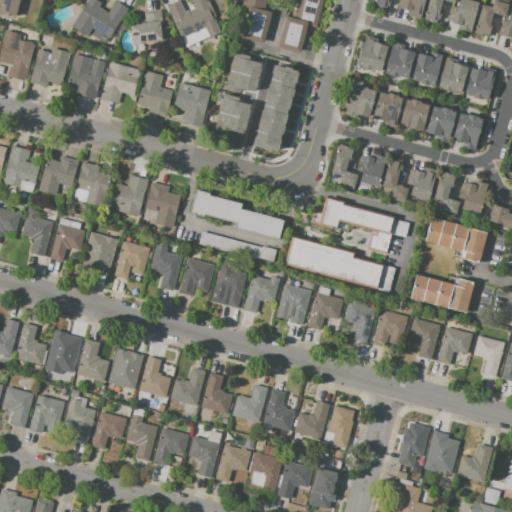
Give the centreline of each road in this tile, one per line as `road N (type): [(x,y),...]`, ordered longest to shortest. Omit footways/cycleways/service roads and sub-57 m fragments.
road 1 (residential): [(511,417),(0,280)]
road 2 (residential): [(313,135),(303,163),(265,179),(0,107)]
road 3 (residential): [(211,511),(0,456)]
road 4 (residential): [(348,0),(313,135)]
road 5 (residential): [(396,388),(358,511)]
